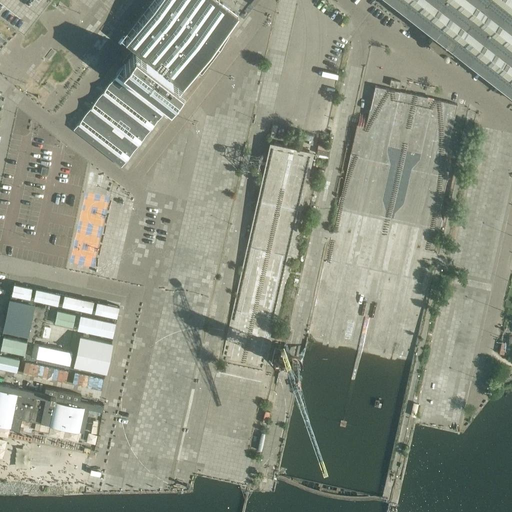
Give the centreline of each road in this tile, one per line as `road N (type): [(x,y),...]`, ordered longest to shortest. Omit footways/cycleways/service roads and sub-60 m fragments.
road 1 (unclassified): [(135,178),(265,0)]
road 2 (unclassified): [(511,116),(363,0)]
road 3 (unclassified): [(135,178),(124,181),(13,91)]
road 4 (unknown): [(167,295),(175,257),(166,201),(135,178)]
road 5 (unclassified): [(0,263),(120,289)]
